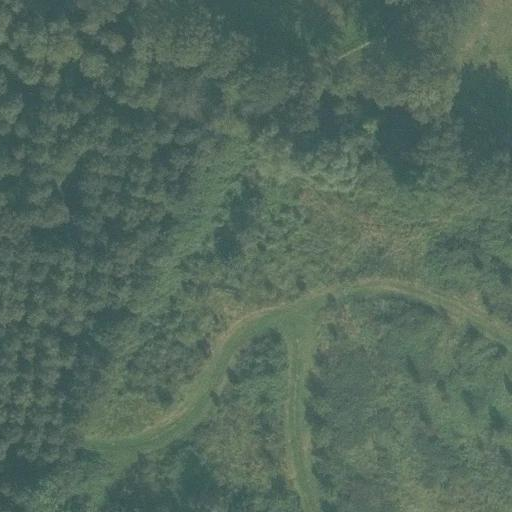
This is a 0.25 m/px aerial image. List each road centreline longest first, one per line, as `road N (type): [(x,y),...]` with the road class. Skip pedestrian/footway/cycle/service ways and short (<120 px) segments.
road 1 (track): [(307,511),(288,412),(298,332),(281,313),(260,312),(232,332),(202,400),(156,440),(124,450),(0,434)]
road 2 (track): [(511,138),(157,0)]
road 3 (track): [(511,344),(401,286),(326,294),(275,313)]
